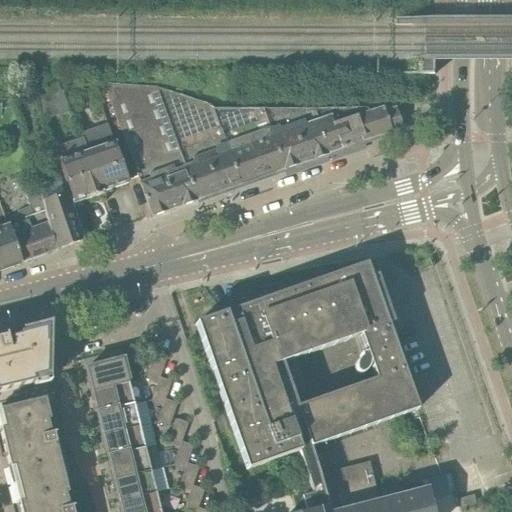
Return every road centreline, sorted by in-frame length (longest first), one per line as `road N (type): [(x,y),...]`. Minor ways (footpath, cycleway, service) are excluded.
road 1 (residential): [(392,189),(383,161),(165,234),(148,268)]
road 2 (residential): [(148,268),(426,205)]
road 3 (residential): [(392,189),(148,268)]
road 4 (residential): [(0,305),(148,268)]
road 5 (tertiary): [(460,0),(461,139)]
road 6 (tertiary): [(473,230),(511,355)]
road 7 (tertiary): [(497,155),(491,35)]
